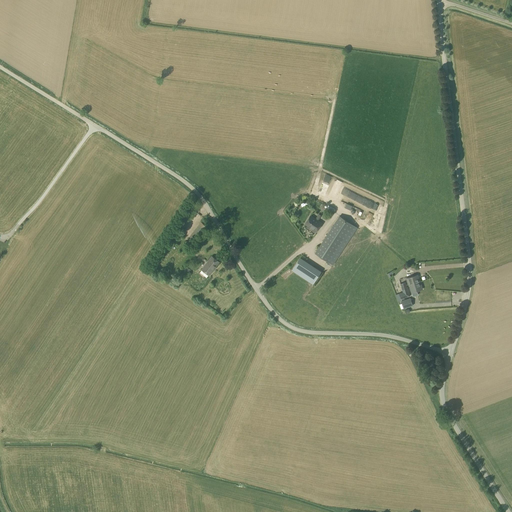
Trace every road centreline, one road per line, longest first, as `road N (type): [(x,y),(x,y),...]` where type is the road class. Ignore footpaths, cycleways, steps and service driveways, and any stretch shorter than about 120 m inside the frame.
road 1 (unclassified): [(0,68),(188,183),(278,319),(311,334),(380,335),(450,353)]
road 2 (unclassified): [(450,353),(470,267),(439,4)]
road 3 (unclassified): [(508,511),(442,402),(450,353)]
